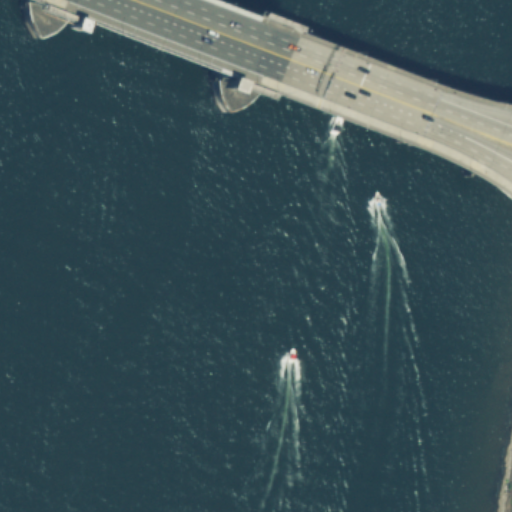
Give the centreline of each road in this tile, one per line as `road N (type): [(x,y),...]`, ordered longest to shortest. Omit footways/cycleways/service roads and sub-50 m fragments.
road 1 (primary): [(290,59),(429,111)]
road 2 (primary): [(170,13),(290,59)]
